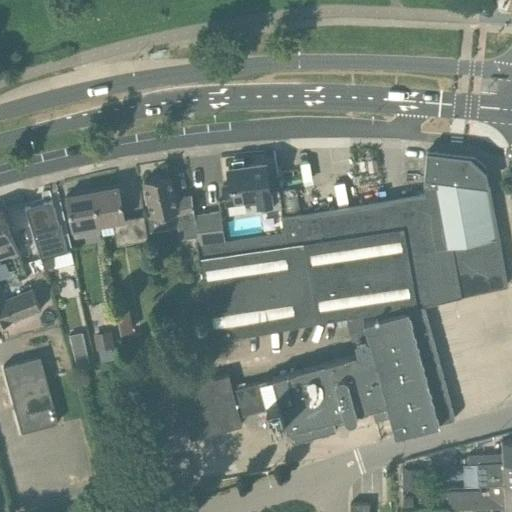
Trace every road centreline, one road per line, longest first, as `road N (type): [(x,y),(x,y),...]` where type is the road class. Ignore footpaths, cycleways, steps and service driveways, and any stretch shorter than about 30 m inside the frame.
road 1 (secondary): [(511,75),(271,64),(167,76),(0,114)]
road 2 (residential): [(0,179),(208,138),(394,133),(420,109)]
road 3 (secondary): [(0,140),(157,109),(238,103),(420,109)]
